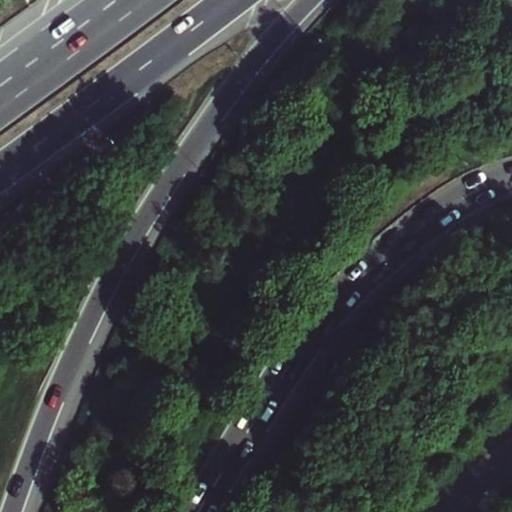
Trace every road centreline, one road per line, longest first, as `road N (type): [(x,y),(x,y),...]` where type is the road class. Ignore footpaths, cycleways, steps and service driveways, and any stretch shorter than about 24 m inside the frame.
road 1 (trunk): [(13,511),(71,358),(125,250),(217,110),(308,0)]
road 2 (trunk): [(198,511),(332,302),(426,222),(511,176)]
road 3 (trunk): [(0,171),(232,0)]
road 4 (trunk): [(143,0),(42,65)]
